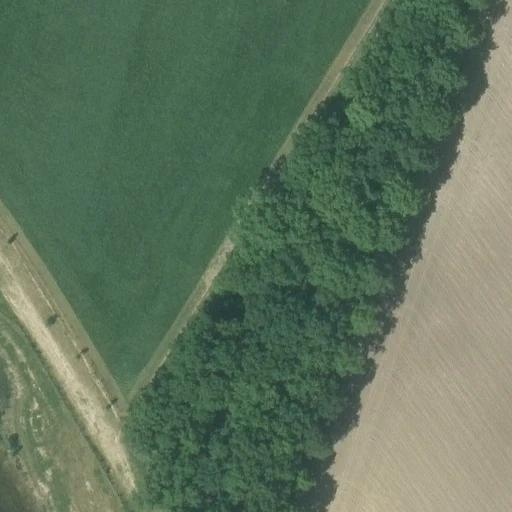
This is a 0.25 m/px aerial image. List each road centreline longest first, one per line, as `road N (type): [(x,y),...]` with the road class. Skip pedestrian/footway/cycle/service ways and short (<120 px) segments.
road 1 (unclassified): [(454,0),(278,511)]
road 2 (track): [(0,262),(155,511)]
